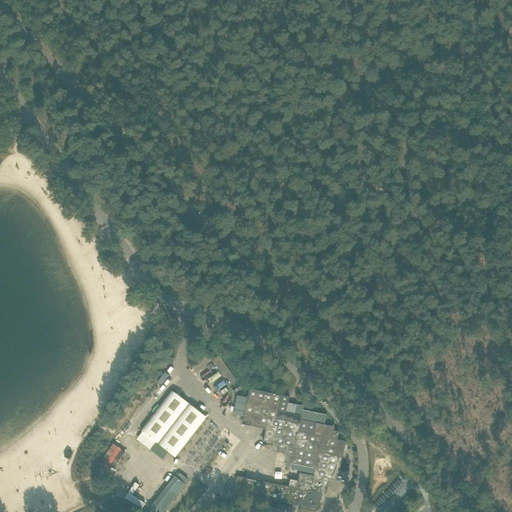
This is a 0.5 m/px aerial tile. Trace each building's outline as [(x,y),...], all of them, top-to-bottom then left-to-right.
[(299,511),(328,511),(332,497),(337,498),(340,482),(337,481),(346,442),(338,440),(339,432),(334,431),(335,427),(324,425),(326,415),(303,410),(304,407),(288,403),(289,397),(250,389),(248,398),(236,396),(232,415),(244,418),(243,421),(266,426),(263,442),(279,445),(278,453),(293,456),(290,469),(314,474),(314,476),(300,473),(298,481),(290,480),(289,487),(245,478),(241,495),(301,507),(299,511)] [(141,432),(175,458),(206,418),(172,392),(141,432)] [(275,464),(283,465),(284,457),(276,456),(275,464)] [(142,476),(134,485),(130,481),(126,486),(143,501),(148,496),(138,488),(146,480),(142,476)] [(165,489),(176,497),(185,485),(175,477),(165,489)] [(158,497),(148,511),(165,511),(170,505),(158,497)]
